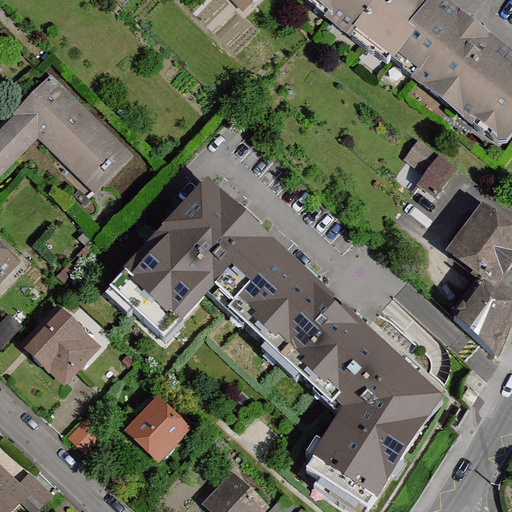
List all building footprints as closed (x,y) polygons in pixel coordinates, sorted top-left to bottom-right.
[(336,0),(359,19),(362,15),(397,44),(403,37),(417,49),(420,45),(432,54),(424,64),(447,84),(452,78),(462,86),(458,90),(483,111),(487,105),(511,125),(511,122),(511,50),(490,32),(486,37),(474,27),(477,22),(467,14),(462,20),(439,1),(436,5),(429,0),(336,0)] [(486,37),(490,32),(477,22),(474,27),(486,37)] [(55,83),(41,97),(47,103),(42,108),(36,103),(0,139),(0,175),(40,134),(74,167),(83,158),(102,177),(121,157),(103,140),(108,135),(55,83)] [(47,103),(41,97),(36,103),(42,108),(47,103)] [(103,140),(121,157),(126,152),(108,135),(103,140)] [(430,173),(421,186),(438,198),(458,169),(421,143),(410,159),(430,173)] [(93,185),(102,177),(83,158),(74,167),(93,185)] [(370,510),(430,415),(423,408),(436,394),(430,389),(364,330),(342,310),(339,314),(302,280),(305,276),(208,187),(185,212),(113,290),(136,311),(134,313),(141,320),(143,318),(161,334),(177,318),(179,320),(204,294),(203,293),(211,284),(249,320),(248,321),(319,387),(321,384),(353,413),(346,424),(340,421),(308,471),(349,496),(370,510)] [(455,256),(495,285),(511,261),(511,232),(486,214),(455,256)] [(6,247),(0,253),(15,266),(20,261),(6,247)] [(0,253),(0,252),(0,281),(15,266),(0,253)] [(511,308),(481,286),(456,318),(496,356),(511,320),(511,308)] [(99,349),(60,311),(46,325),(53,331),(33,352),(38,356),(37,358),(44,365),(44,364),(52,372),(54,370),(67,382),(99,349)] [(0,344),(5,350),(27,327),(15,315),(0,330),(0,344)] [(27,345),(33,352),(53,331),(46,325),(27,345)] [(136,362),(129,356),(122,362),(129,369),(136,362)] [(469,386),(463,396),(473,401),(478,391),(469,386)] [(441,398),(436,394),(423,408),(430,415),(441,398)] [(189,430),(161,403),(133,432),(161,459),(189,430)] [(87,422),(70,440),(85,454),(102,437),(87,422)] [(14,485),(0,471),(0,511),(6,511),(18,501),(24,494),(14,485)] [(25,474),(14,485),(24,494),(18,501),(29,511),(37,511),(51,498),(25,474)] [(209,504),(218,511),(263,511),(269,505),(237,475),(209,504)] [(272,511),(293,511),(299,506),(287,494),(271,511),(272,511)] [(356,511),(368,511),(370,510),(349,496),(344,504),(356,511)]
